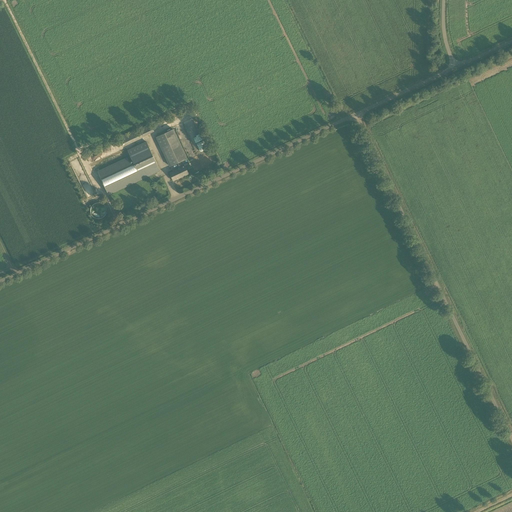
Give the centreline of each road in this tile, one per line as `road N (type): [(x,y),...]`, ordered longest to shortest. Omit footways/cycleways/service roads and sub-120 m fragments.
road 1 (unclassified): [(0,281),(353,114)]
road 2 (unclassified): [(511,442),(353,114)]
road 3 (track): [(93,184),(4,0)]
